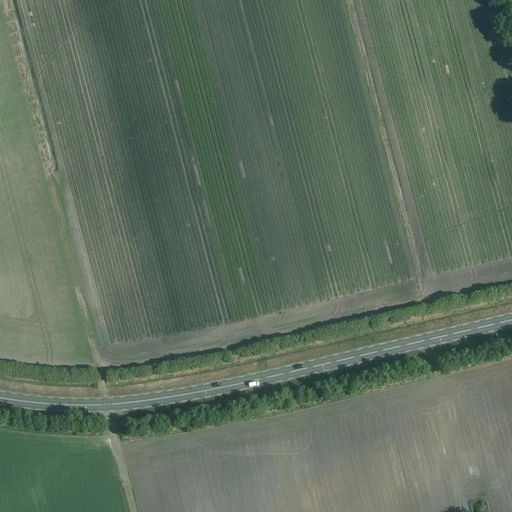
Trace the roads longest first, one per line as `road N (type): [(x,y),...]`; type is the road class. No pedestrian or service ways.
road 1 (track): [(2,0),(133,511)]
road 2 (primary): [(511,320),(144,401),(0,398)]
